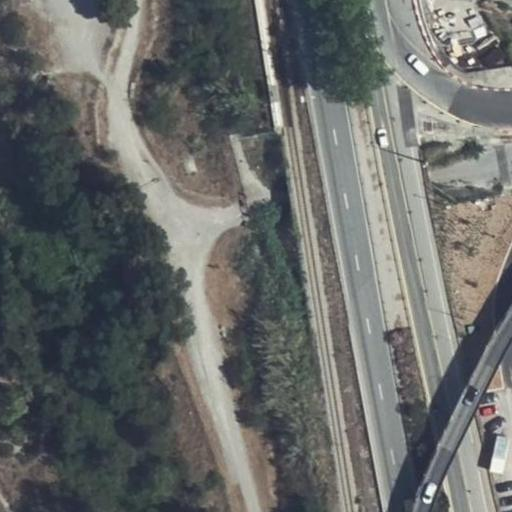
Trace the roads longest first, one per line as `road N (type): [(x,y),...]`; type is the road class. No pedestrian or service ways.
road 1 (track): [(132,0),(122,112),(172,235),(249,511)]
road 2 (primary): [(468,511),(370,0)]
road 3 (primary): [(317,0),(406,511)]
road 4 (primary): [(511,326),(424,511)]
road 5 (unclassified): [(511,110),(442,80),(413,41),(400,0)]
